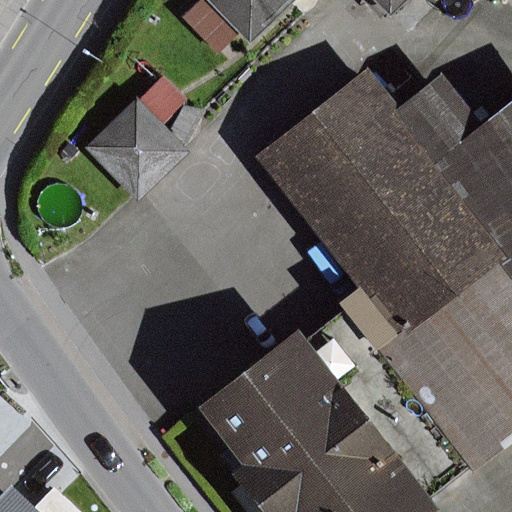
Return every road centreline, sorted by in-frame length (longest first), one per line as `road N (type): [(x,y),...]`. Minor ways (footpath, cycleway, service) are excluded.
road 1 (residential): [(168,511),(0,305)]
road 2 (secondary): [(0,130),(81,0)]
